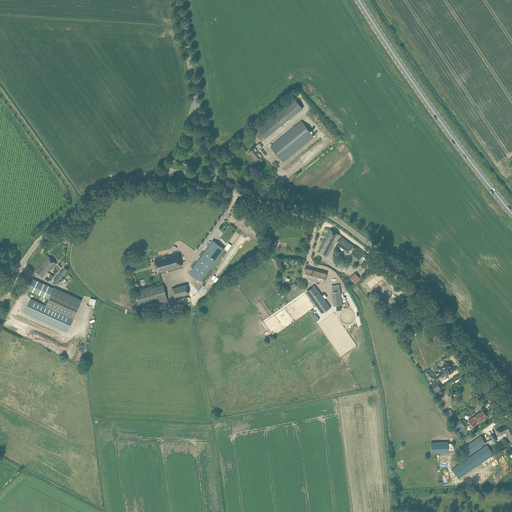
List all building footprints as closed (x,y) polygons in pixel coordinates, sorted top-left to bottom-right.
[(265,138),(269,135),(281,125),(281,126),(302,109),(293,97),(256,127),(265,138)] [(283,162),(314,137),(301,121),(270,147),(283,162)] [(265,158),(255,146),(248,152),(253,157),(252,158),(255,161),(258,159),(260,162),(265,158)] [(330,229),(318,251),(327,256),(339,234),(330,229)] [(349,251),(350,249),(353,245),(341,236),(336,243),(345,249),(345,248),(349,251)] [(189,273),(193,276),(200,281),(224,249),(213,241),(189,273)] [(359,260),(360,259),(363,255),(355,249),(351,253),(359,260)] [(179,253),(156,260),(159,273),(183,266),(179,253)] [(56,264),(52,260),(48,257),(35,272),(42,277),(46,273),(47,274),(47,273),(47,272),(51,267),(52,268),(56,264)] [(346,260),(341,257),(336,266),(342,270),(342,269),(345,264),(344,263),(346,260)] [(65,267),(53,280),(56,283),(59,280),(68,270),(65,267)] [(302,279),(307,280),(308,280),(308,279),(324,282),(325,277),(327,272),(305,267),(302,279)] [(355,284),(361,279),(355,272),(349,278),(355,284)] [(67,287),(73,281),(67,276),(60,282),(63,285),(64,284),(67,287)] [(46,306),(73,318),(81,300),(54,288),(32,279),(27,290),(49,299),(46,306)] [(163,284),(135,292),(139,306),(155,302),(156,305),(168,302),(163,284)] [(186,284),(173,288),(175,297),(189,294),(186,284)] [(334,305),(342,304),(340,284),(331,285),(334,305)] [(310,297),(316,305),(322,314),(330,308),(318,291),(310,297)] [(73,318),(46,306),(30,299),(24,312),(67,332),(73,318)] [(419,331),(417,328),(407,335),(409,338),(419,331)] [(446,377),(449,374),(453,371),(450,367),(451,367),(448,363),(444,366),(439,370),(439,371),(433,376),(437,381),(445,375),(446,377)] [(438,382),(430,388),(434,393),(442,387),(438,382)] [(480,412),(476,415),(468,420),(471,423),(468,425),(467,425),(471,431),(475,428),(473,426),(483,419),(487,416),(483,410),(480,413),(480,412)] [(460,420),(453,425),(458,432),(462,429),(463,431),(466,429),(460,420)] [(506,432),(507,435),(511,433),(511,425),(511,423),(506,425),(497,431),(499,436),(506,432)] [(466,456),(485,443),(480,436),(462,449),(466,456)] [(454,450),(453,443),(448,443),(448,442),(431,442),(431,445),(426,445),(426,448),(428,448),(428,451),(444,451),(447,451),(448,450),(454,450)] [(487,444),(452,469),(459,478),(490,457),(494,455),(494,454),(490,449),(487,444)]
